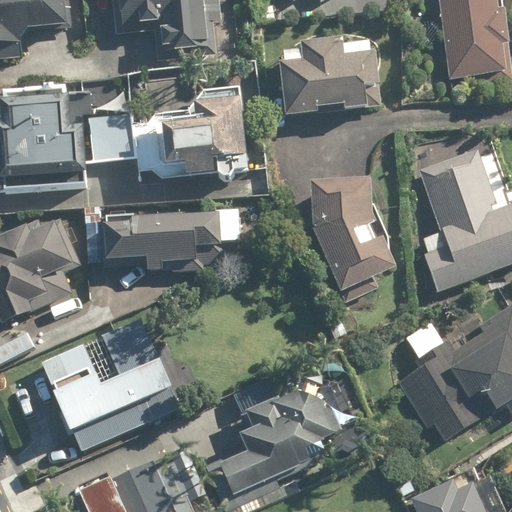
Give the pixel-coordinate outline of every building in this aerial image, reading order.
[(59,0),(0,0),(0,56),(24,53),(23,43),(64,38),(59,0)] [(218,0),(100,0),(108,67),(224,55),(218,0)] [(305,0),(309,0),(315,11),(334,0),(286,0),(290,8),(305,0)] [(433,0),(443,87),(501,81),(499,59),(506,58),(501,17),(493,18),(491,0),(433,0)] [(274,57),(280,126),(376,117),(370,49),(274,57)] [(133,168),(131,120),(67,123),(66,110),(0,113),(0,198),(82,194),(81,170),(133,168)] [(177,184),(178,191),(229,187),(228,173),(238,172),(233,110),(188,113),(190,141),(153,144),(157,185),(177,184)] [(476,157),(416,178),(436,238),(416,245),(434,299),(511,272),(511,211),(511,212),(495,163),(480,168),(476,157)] [(366,190),(306,193),(305,240),(337,306),(392,280),(369,232),(366,190)] [(159,274),(216,271),(215,258),(236,257),(234,222),(110,229),(110,235),(98,236),(100,277),(116,276),(116,272),(141,271),(142,283),(159,282),(159,274)] [(0,337),(28,325),(24,315),(44,307),(38,293),(69,281),(50,235),(25,246),(22,238),(0,247),(0,337)] [(448,350),(428,321),(399,341),(416,366),(393,381),(442,454),(511,406),(511,314),(508,309),(448,350)] [(41,409),(60,450),(168,400),(134,327),(39,371),(53,403),(41,409)] [(257,409),(240,458),(209,471),(224,506),(305,472),(302,465),(318,459),(314,451),(338,441),(315,385),(257,409)] [(164,511),(146,470),(71,503),(74,511),(164,511)]
